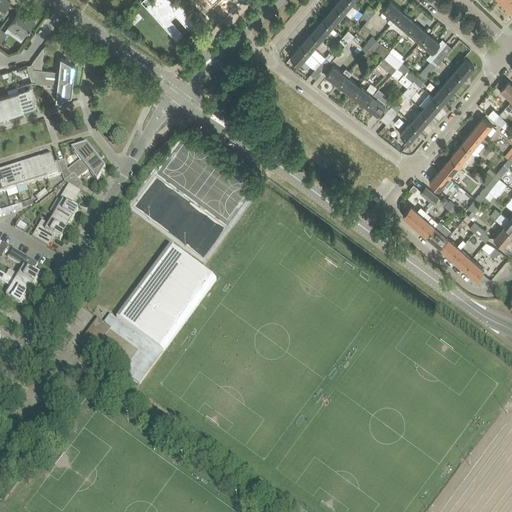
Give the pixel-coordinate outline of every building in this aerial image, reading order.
[(11,2),(8,0),(0,0),(0,15),(1,16),(11,2)] [(177,0),(141,0),(141,1),(146,6),(148,4),(166,24),(171,19),(176,15),(189,29),(195,23),(185,11),(186,10),(177,0)] [(351,17),(360,6),(354,1),(352,0),(339,0),(334,6),(343,14),(344,13),(344,12),(351,17)] [(390,0),(382,10),(391,17),(387,21),(390,24),(389,25),(390,26),(402,11),(390,0)] [(511,10),(511,0),(500,0),(511,11),(511,10)] [(334,6),(323,19),(332,27),(342,15),(343,14),(334,6)] [(375,11),(369,6),(365,10),(371,16),(375,11)] [(8,27),(23,38),(36,20),(21,9),(8,27)] [(361,15),(367,20),(371,16),(365,10),(361,15)] [(391,27),(393,27),(397,23),(407,31),(415,22),(402,11),(390,26),(391,27)] [(334,34),(337,31),(332,27),(323,19),(312,32),(321,40),(322,39),(329,30),(334,34)] [(420,42),(428,33),(416,22),(408,32),(420,42)] [(180,30),(173,36),(176,40),(184,33),(180,30)] [(349,30),(343,36),(349,41),(354,35),(349,30)] [(301,45),(310,52),(320,40),(321,40),(312,32),(301,45)] [(432,52),(440,43),(428,33),(420,42),(432,52)] [(339,41),(345,46),(349,41),(343,36),(339,41)] [(372,37),(362,48),(366,52),(371,46),(376,50),(379,52),(384,57),(391,48),(390,47),(387,50),(372,37)] [(446,42),(436,55),(442,60),(452,48),(446,42)] [(319,60),(310,53),(310,52),(301,45),(290,57),(299,65),(304,59),(313,67),(319,60)] [(366,52),(371,56),(376,50),(371,46),(366,52)] [(37,76),(59,78),(74,80),(75,65),(61,57),(59,71),(42,70),(44,49),(43,48),(32,63),(32,64),(33,64),(37,76)] [(431,59),(424,67),(430,72),(437,64),(438,64),(442,60),(436,55),(432,59),(431,59)] [(391,74),(392,73),(392,74),(397,68),(392,65),(384,57),(379,63),(391,74)] [(330,63),(325,58),(321,62),(327,67),(330,63)] [(403,62),(398,58),(392,65),(397,68),(403,62)] [(459,66),(455,71),(464,79),(475,66),(465,59),(459,66)] [(316,79),(323,72),(327,67),(321,62),(311,74),(316,79)] [(412,81),(413,80),(417,76),(406,67),(407,66),(403,62),(397,68),(404,74),(412,81)] [(33,64),(32,64),(27,65),(32,82),(52,84),(51,90),(57,90),(56,100),(72,95),(74,80),(59,78),(37,76),(33,64)] [(333,65),(326,75),(338,85),(349,71),(346,68),(342,73),(333,65)] [(417,75),(417,76),(413,80),(419,85),(430,72),(424,67),(417,75)] [(401,73),(402,75),(404,74),(397,68),(392,74),(397,78),(401,73)] [(349,77),(352,73),(349,71),(338,85),(352,95),(359,85),(349,77)] [(464,79),(455,71),(445,83),(444,84),(453,91),(464,79)] [(415,90),(419,85),(413,80),(412,81),(409,85),(415,90)] [(500,89),(507,96),(511,100),(511,99),(511,84),(508,81),(500,89)] [(32,82),(17,87),(19,91),(25,110),(36,107),(33,98),(36,97),(37,98),(34,86),(33,87),(32,82)] [(433,96),(442,104),(453,91),(444,84),(433,96)] [(375,91),(369,86),(365,90),(359,85),(352,95),(366,105),(374,93),(378,89),(377,88),(375,91)] [(378,115),(382,110),(385,113),(389,108),(385,105),(390,99),(378,89),(374,93),(366,105),(378,115)] [(19,91),(9,94),(15,113),(25,110),(19,91)] [(442,104),(433,96),(429,93),(420,104),(424,107),(422,109),(431,117),(442,104)] [(15,113),(9,94),(0,96),(0,102),(5,117),(15,113)] [(401,107),(400,105),(395,101),(389,108),(385,113),(381,118),(387,123),(401,107)] [(422,109),(421,110),(411,122),(420,130),(431,117),(422,109)] [(499,114),(494,120),(501,126),(506,121),(499,114)] [(493,125),(483,117),(472,130),(482,138),(482,137),(486,132),(490,136),(496,129),(492,126),(493,125)] [(409,142),(420,130),(411,122),(400,134),(409,142)] [(461,143),(471,151),(477,156),(479,153),(473,148),(481,139),(482,138),(472,130),(461,143)] [(460,164),(461,163),(465,159),(471,163),(477,156),(471,151),(461,143),(451,156),(460,164)] [(64,182),(65,182),(74,175),(96,157),(87,145),(71,150),(80,161),(68,171),(65,160),(58,163),(62,174),(64,182)] [(47,179),(52,177),(62,174),(58,163),(57,163),(58,164),(55,164),(52,156),(41,160),(47,179)] [(451,156),(450,157),(440,169),(449,177),(459,165),(460,164),(451,156)] [(65,182),(69,184),(79,191),(83,185),(78,179),(88,171),(97,182),(105,169),(96,157),(74,175),(65,182)] [(31,163),(37,182),(47,179),(41,160),(31,163)] [(505,171),(507,168),(511,164),(506,160),(496,173),(495,174),(499,178),(503,181),(509,174),(505,171)] [(21,166),(27,185),(37,182),(31,163),(21,166)] [(27,185),(21,166),(10,170),(17,189),(27,185)] [(491,179),(495,174),(496,173),(495,172),(490,168),(480,181),(486,185),(491,179)] [(430,182),(439,189),(449,177),(440,169),(430,182)] [(10,170),(0,173),(7,192),(17,189),(10,170)] [(496,182),(499,178),(495,174),(491,179),(496,182)] [(496,182),(489,191),(496,197),(507,184),(503,181),(499,178),(496,182)] [(63,202),(54,217),(69,225),(78,211),(77,210),(77,211),(71,208),(81,192),(79,191),(69,184),(59,200),(63,202)] [(469,194),(475,199),(479,202),(488,192),(477,184),(469,194)] [(426,186),(421,193),(434,203),(439,197),(426,186)] [(444,205),(449,209),(454,203),(449,199),(444,205)] [(472,212),(477,205),(478,205),(480,202),(479,202),(475,199),(467,208),(472,212)] [(22,204),(23,209),(23,210),(30,207),(33,205),(32,201),(22,204)] [(459,207),(454,203),(449,209),(453,214),(459,207)] [(22,204),(11,208),(13,213),(23,209),(22,204)] [(427,211),(421,206),(417,211),(411,205),(403,214),(415,225),(423,216),(427,211)] [(2,216),(13,213),(11,208),(1,211),(2,216)] [(496,208),(490,214),(504,226),(511,232),(511,216),(510,219),(496,208)] [(431,216),(428,220),(423,216),(415,225),(427,235),(435,226),(438,222),(431,216)] [(60,240),(69,225),(54,217),(49,225),(42,221),(37,229),(32,237),(48,247),(55,236),(60,239),(60,240)] [(461,222),(474,233),(478,228),(465,217),(461,222)] [(447,237),(435,226),(427,235),(440,246),(447,237)] [(494,238),(503,246),(511,235),(511,232),(504,226),(494,238)] [(485,242),(489,238),(478,228),(474,233),(485,242)] [(452,257),(460,248),(466,242),(463,239),(457,246),(448,238),(447,237),(440,246),(452,257)] [(482,247),(483,247),(474,256),(481,262),(489,253),(494,257),(499,251),(495,247),(486,242),(482,247)] [(98,319),(81,341),(95,351),(96,350),(117,365),(115,367),(139,385),(163,353),(164,354),(217,282),(169,247),(116,319),(117,319),(117,320),(110,315),(104,323),(105,324),(105,325),(98,319)] [(452,257),(464,268),(472,259),(460,248),(452,257)] [(8,273),(6,276),(30,291),(39,276),(33,272),(38,264),(17,251),(12,249),(8,257),(24,267),(19,276),(9,270),(8,273)] [(484,269),(472,259),(464,268),(476,278),(481,272),(484,269)] [(486,282),(487,282),(488,281),(489,281),(490,281),(490,280),(481,272),(476,278),(477,279),(479,280),(480,281),(481,281),(483,282),(484,282),(485,282),(486,282)] [(6,276),(2,282),(12,287),(6,296),(21,305),(30,291),(6,276)]
